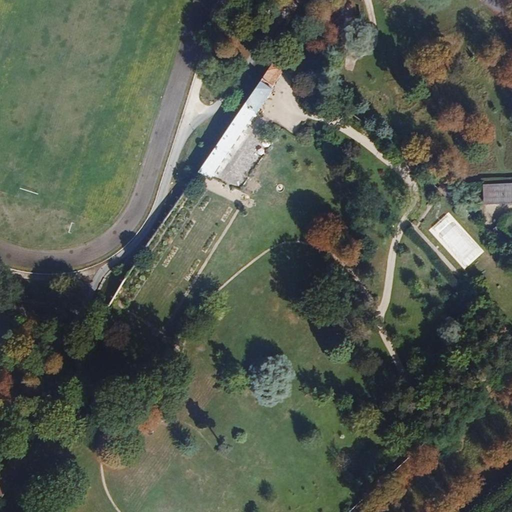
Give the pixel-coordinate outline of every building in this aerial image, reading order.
[(342,13),(330,2),(315,18),(327,28),(342,13)] [(302,22),(328,38),(331,32),(308,12),(302,22)] [(260,81),(271,89),(283,70),(272,63),(260,81)] [(269,91),(271,89),(260,81),(259,83),(269,91)] [(271,92),(259,83),(198,172),(211,179),(255,113),(256,114),(271,92)] [(456,209),(462,203),(445,184),(440,179),(437,182),(441,187),(438,189),(456,209)] [(511,183),(483,185),(483,203),(511,202),(511,183)] [(456,209),(459,212),(465,207),(462,203),(456,209)] [(14,450),(9,457),(21,465),(25,457),(14,450)] [(9,457),(0,473),(0,498),(10,482),(21,465),(9,457)]
